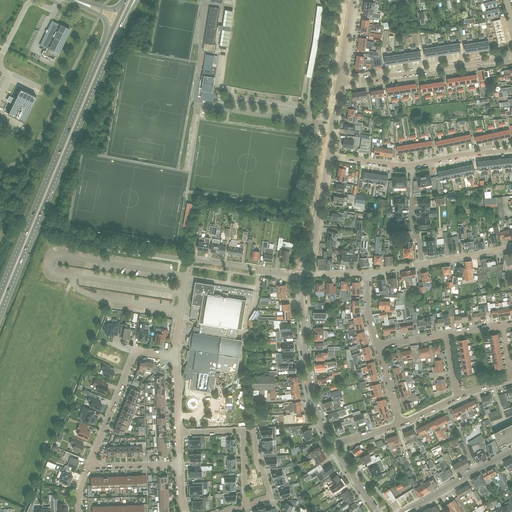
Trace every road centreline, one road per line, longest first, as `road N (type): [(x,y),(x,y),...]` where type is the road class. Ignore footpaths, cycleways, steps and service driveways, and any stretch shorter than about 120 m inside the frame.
road 1 (primary): [(0,316),(116,35)]
road 2 (primary): [(91,73),(0,293)]
road 3 (residential): [(175,356),(189,260),(303,274)]
road 4 (residential): [(328,155),(411,165),(511,149)]
road 5 (residential): [(336,446),(308,381),(303,274)]
road 6 (residential): [(340,81),(511,57)]
road 7 (residential): [(89,463),(135,350)]
road 8 (tertiary): [(405,511),(511,451)]
road 9 (residential): [(303,274),(328,155)]
